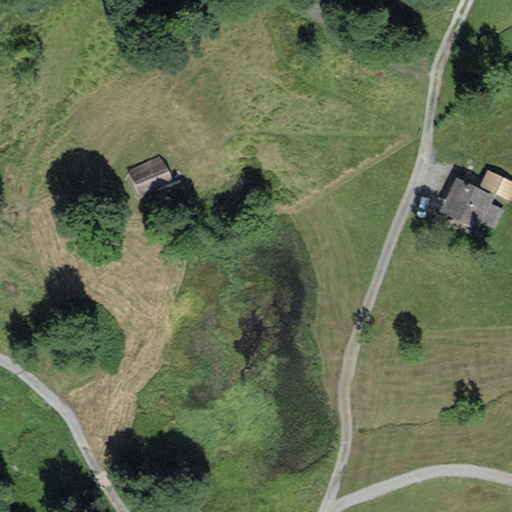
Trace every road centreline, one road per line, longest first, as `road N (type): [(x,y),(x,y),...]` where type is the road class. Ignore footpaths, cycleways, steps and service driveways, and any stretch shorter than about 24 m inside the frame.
road 1 (track): [(324,511),(346,452),(355,348),(425,160),(444,58),(471,0)]
road 2 (track): [(131,511),(71,412),(0,350)]
road 3 (track): [(511,478),(432,471),(329,511)]
